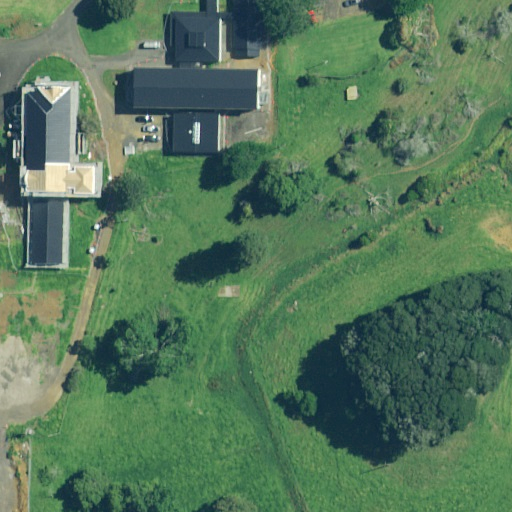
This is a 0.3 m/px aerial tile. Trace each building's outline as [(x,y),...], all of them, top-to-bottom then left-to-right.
[(206,0),(206,12),(171,11),(171,46),(176,47),(176,62),(180,62),(180,68),(196,69),(196,62),(221,62),(222,19),(235,19),(235,12),(217,12),(217,0),(206,0)] [(262,49),(263,0),(235,0),(235,12),(235,19),(235,50),(237,50),(237,56),(259,57),(259,49),(262,49)] [(180,68),(136,68),(136,108),(261,109),(261,69),(196,69),(180,68)] [(42,91),(31,91),(30,171),(22,171),(22,186),(30,186),(30,192),(43,192),(51,193),(74,194),(74,189),(79,189),(79,194),(98,194),(99,166),(79,166),(79,171),(75,171),(76,86),(42,86),(42,91)] [(359,87),(349,87),(349,100),(358,100),(359,87)] [(219,115),(176,114),(175,152),(218,152),(219,115)] [(51,193),(43,192),(42,201),(51,201),(51,193)] [(51,201),(42,201),(34,201),(33,264),(66,264),(67,201),(51,201)] [(0,320),(66,322),(66,298),(0,297),(0,320)] [(57,325),(44,325),(44,338),(57,339),(57,325)] [(1,362),(0,361),(0,404),(27,405),(28,362),(20,362),(21,347),(1,347),(1,362)]
